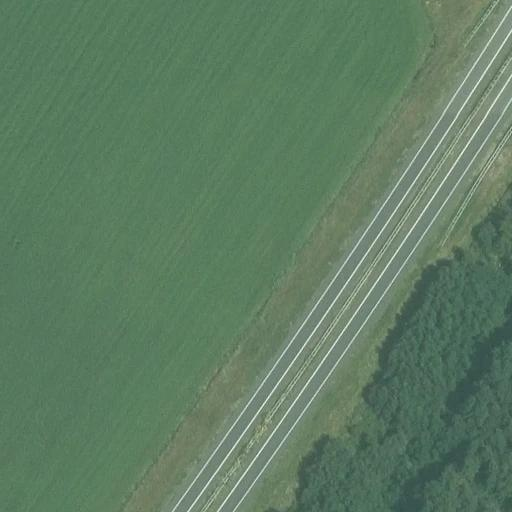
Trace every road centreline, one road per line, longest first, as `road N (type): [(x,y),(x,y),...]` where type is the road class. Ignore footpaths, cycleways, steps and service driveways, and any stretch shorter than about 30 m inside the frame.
road 1 (trunk): [(511,17),(181,511)]
road 2 (trunk): [(227,511),(511,86)]
